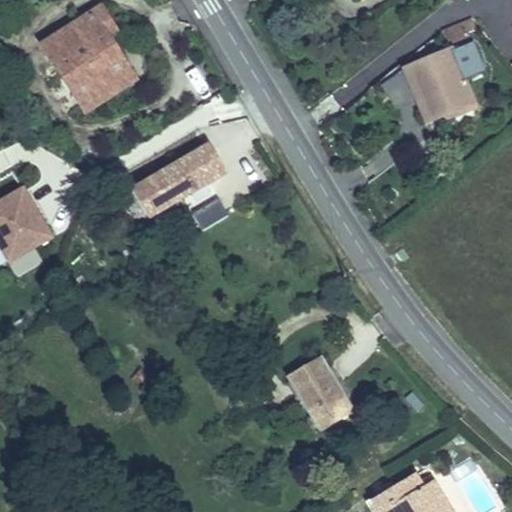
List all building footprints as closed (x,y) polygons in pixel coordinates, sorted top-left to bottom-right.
[(88,98),(141,67),(114,28),(125,19),(111,0),(96,0),(46,32),(88,98)] [(421,115),(440,108),(437,100),(465,89),(447,45),(401,63),(421,115)] [(393,109),(409,103),(401,81),(385,87),(393,109)] [(437,100),(440,108),(443,114),(471,102),(465,89),(437,100)] [(149,227),(229,180),(211,150),(131,197),(149,227)] [(27,189),(0,204),(0,253),(9,269),(58,241),(27,189)] [(188,207),(202,233),(229,219),(215,193),(188,207)] [(327,418),(366,399),(331,336),(296,354),(327,418)] [(394,511),(468,511),(438,464),(431,468),(436,475),(425,483),(412,469),(381,488),(394,511)]
